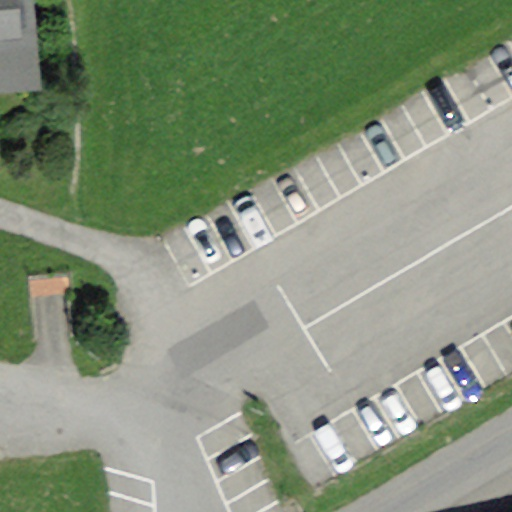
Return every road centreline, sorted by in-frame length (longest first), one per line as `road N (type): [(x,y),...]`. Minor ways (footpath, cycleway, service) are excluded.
road 1 (unknown): [(191,429),(0,372)]
road 2 (residential): [(399,511),(511,447)]
